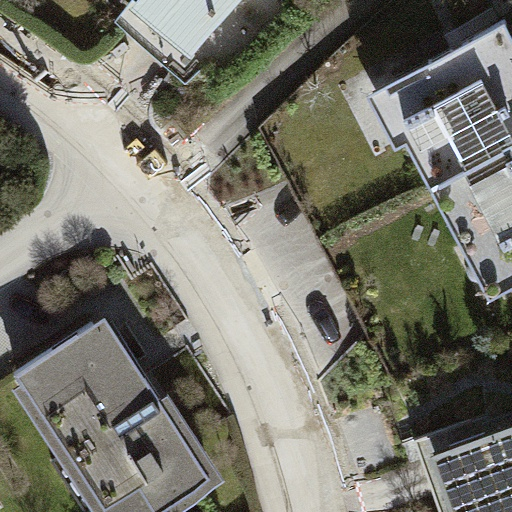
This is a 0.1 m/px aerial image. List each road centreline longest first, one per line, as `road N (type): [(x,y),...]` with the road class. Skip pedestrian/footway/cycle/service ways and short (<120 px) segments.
road 1 (residential): [(317,511),(305,445),(238,301),(148,174)]
road 2 (unknown): [(374,0),(189,169),(148,174)]
road 3 (residential): [(148,174),(0,50)]
road 4 (residential): [(0,270),(148,174)]
